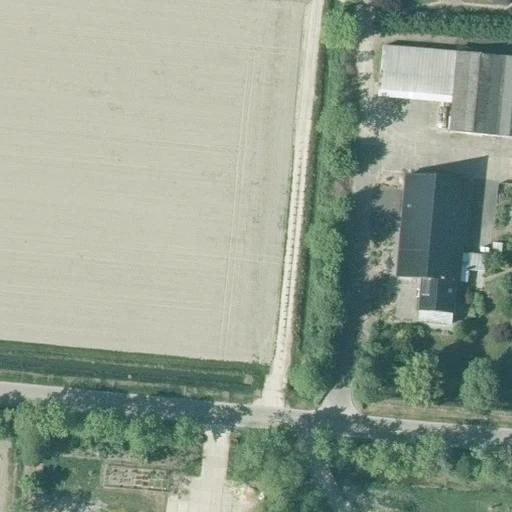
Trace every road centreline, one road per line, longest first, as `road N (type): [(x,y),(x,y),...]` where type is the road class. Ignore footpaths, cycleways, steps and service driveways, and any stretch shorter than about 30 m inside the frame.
road 1 (unclassified): [(511,444),(0,396)]
road 2 (track): [(315,0),(277,422)]
